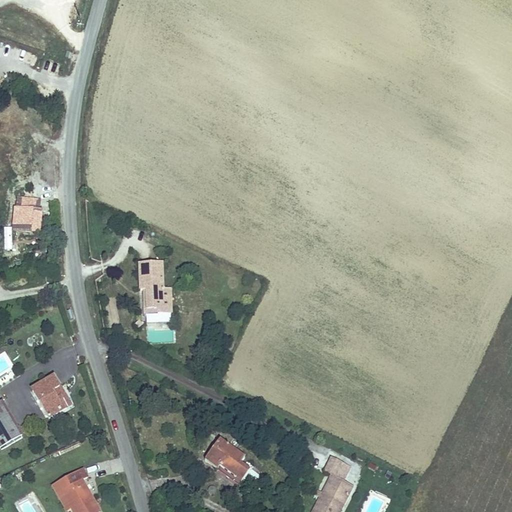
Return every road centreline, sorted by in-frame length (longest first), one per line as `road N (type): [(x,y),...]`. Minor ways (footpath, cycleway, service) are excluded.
road 1 (tertiary): [(99,0),(70,139),(73,251),(143,511)]
road 2 (unknown): [(93,347),(112,344),(169,366),(254,406),(352,468)]
